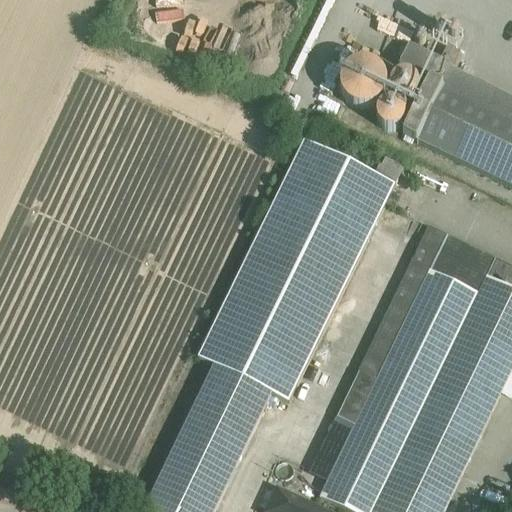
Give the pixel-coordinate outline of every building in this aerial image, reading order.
[(399,44),(405,35),(381,20),(375,29),(399,44)] [(425,45),(426,42),(425,40),(424,38),(422,37),(420,36),(417,37),(415,38),(414,40),(414,42),(414,45),(415,47),(417,48),(420,48),(422,48),(424,47),(425,45)] [(453,69),(409,47),(398,69),(429,84),(430,82),(443,88),(453,69)] [(385,98),(387,89),(385,80),(380,72),(372,67),(363,65),(354,67),(347,72),(341,80),(340,89),(342,98),(347,106),(355,111),(364,112),(373,110),(380,105),(385,98)] [(418,97),(419,91),(418,86),(415,81),(410,78),(404,77),(399,78),(394,81),(391,86),(390,92),(391,97),(394,102),(399,105),(405,106),(410,105),(415,102),(418,97)] [(511,121),(443,88),(430,82),(429,84),(403,138),(511,190),(511,121)] [(404,125),(405,119),(404,114),(401,109),(396,106),(391,105),(385,106),(380,109),(377,114),(376,120),(377,125),(381,130),(385,133),(391,134),(396,133),(401,130),(404,125)] [(304,143),(198,361),(215,369),(271,397),(289,406),(403,170),(384,161),(381,169),(379,168),(374,178),(304,143)] [(511,270),(429,230),(337,421),(355,429),(320,501),(342,511),(445,511),(511,373),(511,270)] [(215,369),(146,511),(215,511),(271,397),(215,369)] [(314,511),(278,495),(270,511),(314,511)]
